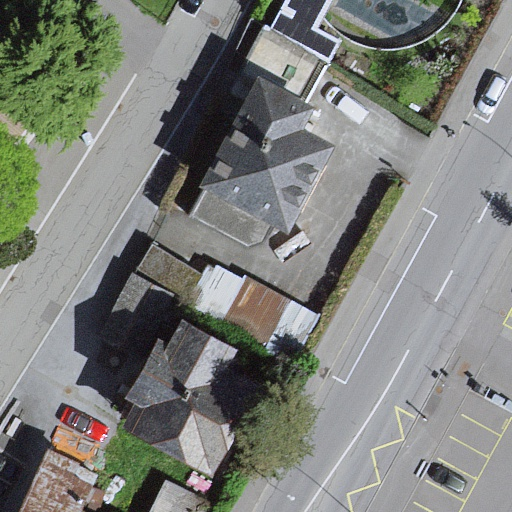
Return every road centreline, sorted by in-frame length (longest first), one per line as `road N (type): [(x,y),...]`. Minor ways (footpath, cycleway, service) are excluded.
road 1 (tertiary): [(311,511),(511,148)]
road 2 (residential): [(0,346),(174,66)]
